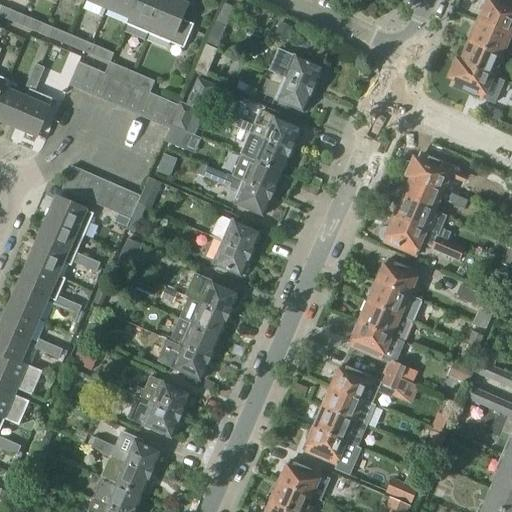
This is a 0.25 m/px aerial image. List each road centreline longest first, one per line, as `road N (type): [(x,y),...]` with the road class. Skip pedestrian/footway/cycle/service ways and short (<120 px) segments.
road 1 (residential): [(208,511),(386,100)]
road 2 (residential): [(511,150),(386,100)]
